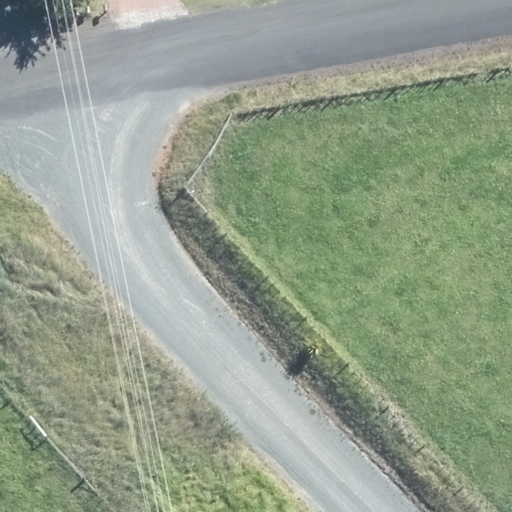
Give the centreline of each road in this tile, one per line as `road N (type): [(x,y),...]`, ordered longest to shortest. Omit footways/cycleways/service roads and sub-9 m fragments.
road 1 (unclassified): [(453,511),(41,53)]
road 2 (unclassified): [(41,53),(371,0)]
